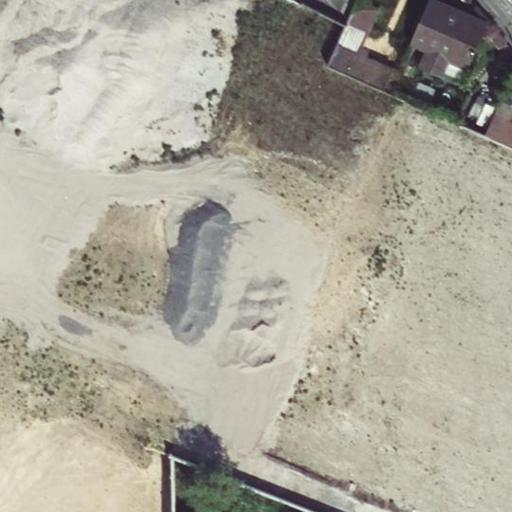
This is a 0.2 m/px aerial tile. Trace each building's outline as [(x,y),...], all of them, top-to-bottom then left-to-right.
[(11,0),(6,12),(131,69),(160,5),(149,0),(11,0)] [(391,91),(400,71),(376,60),(358,52),(379,7),(362,0),(359,0),(349,23),(339,47),(331,65),(391,91)] [(433,49),(469,65),(469,66),(488,21),(457,7),(439,0),(429,0),(413,41),(433,49)] [(339,47),(349,23),(319,9),(308,31),(339,47)] [(99,162),(184,198),(247,50),(225,41),(232,23),(207,13),(199,33),(184,27),(177,44),(185,48),(179,63),(152,52),(142,75),(127,69),(99,134),(109,138),(99,162)] [(469,65),(433,49),(427,63),(463,79),(469,65)] [(511,119),(509,118),(511,111),(511,71),(498,108),(487,134),(511,144),(511,119)] [(498,108),(453,88),(442,114),(487,134),(498,108)] [(54,348),(49,344),(45,350),(76,372),(87,356),(61,338),(54,348)] [(0,511),(34,511),(87,473),(92,452),(114,457),(129,432),(183,446),(187,431),(196,437),(211,413),(135,366),(121,376),(117,391),(109,404),(116,406),(102,416),(106,418),(67,408),(46,381),(39,380),(48,391),(38,399),(27,443),(13,439),(7,461),(0,466),(0,511)] [(0,413),(16,411),(18,390),(12,383),(0,381),(0,413)]
